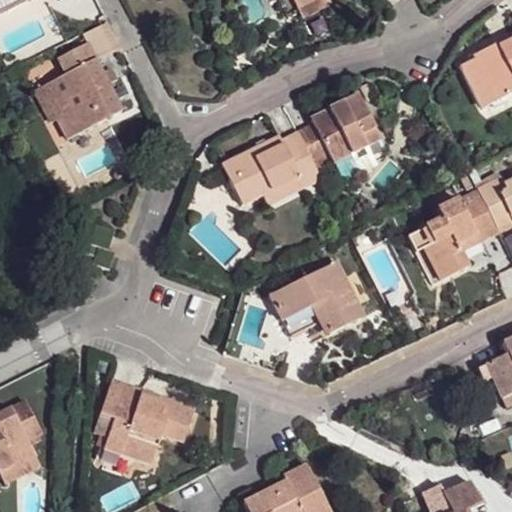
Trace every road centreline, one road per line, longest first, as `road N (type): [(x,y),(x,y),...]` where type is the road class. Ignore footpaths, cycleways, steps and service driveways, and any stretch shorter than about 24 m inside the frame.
road 1 (residential): [(185,132),(294,83),(409,49),(488,0)]
road 2 (residential): [(270,396),(302,404),(511,306)]
road 3 (residential): [(95,318),(185,132)]
road 4 (residential): [(95,318),(191,374),(270,396)]
road 5 (residential): [(185,132),(114,0)]
road 6 (residential): [(270,396),(258,467),(211,497),(205,511)]
